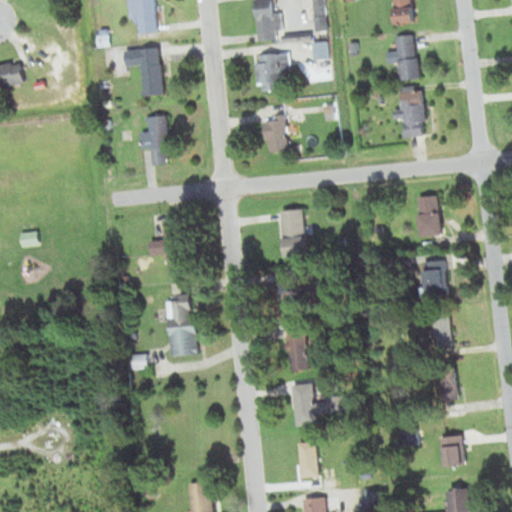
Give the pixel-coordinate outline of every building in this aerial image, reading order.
[(129,0),(132,26),(141,25),(142,31),(163,29),(159,0),(129,0)] [(254,0),(258,39),(282,36),(278,0),(254,0)] [(313,0),(317,30),(329,29),(324,0),(313,0)] [(395,0),(399,23),(417,20),(414,0),(395,0)] [(396,34),(418,32),(422,77),(400,79),(396,34)] [(314,40),(315,57),(332,56),(331,39),(314,40)] [(348,41),(359,40),(361,52),(350,54),(348,41)] [(125,48),(127,66),(144,65),(146,87),(140,88),(140,95),(167,92),(162,44),(125,48)] [(255,53),(258,82),(264,81),(265,90),(288,88),(286,70),(293,70),(291,49),(255,53)] [(0,63),(0,86),(26,81),(21,59),(0,63)] [(401,88),(404,108),(394,109),(395,117),(407,115),(410,136),(431,133),(424,85),(401,88)] [(104,99),(113,98),(113,106),(105,106),(104,99)] [(323,104),(332,103),(333,114),(324,114),(323,104)] [(265,119),(281,117),(280,111),(289,110),(294,150),(269,153),(265,119)] [(145,115),(146,128),(136,129),(138,148),(151,146),(153,164),(173,162),(169,113),(145,115)] [(419,195),(425,234),(448,230),(442,192),(419,195)] [(282,209),(287,259),(312,256),(307,206),(282,209)] [(164,219),(165,234),(152,236),(154,255),(165,254),(167,272),(186,270),(179,217),(164,219)] [(20,231),(21,244),(41,242),(39,229),(20,231)] [(423,259),(446,256),(452,297),(424,300),(422,287),(427,286),(423,259)] [(276,275),(299,273),(303,316),(280,318),(276,275)] [(168,296),(174,355),(202,352),(196,293),(168,296)] [(157,307),(158,319),(167,318),(167,306),(157,307)] [(431,312),(452,310),(457,348),(436,351),(431,312)] [(289,326),(292,369),(314,367),(310,324),(289,326)] [(133,355),(134,368),(151,367),(149,353),(133,355)] [(437,370),(458,367),(465,409),(444,412),(437,370)] [(295,384),(314,382),(317,402),(327,402),(327,396),(349,393),(351,412),(320,415),(320,421),(299,424),(295,384)] [(402,429),(419,427),(421,445),(404,447),(402,429)] [(443,438),(467,435),(471,465),(447,468),(443,438)] [(297,442),(318,439),(323,473),(302,476),(297,442)] [(194,511),(191,483),(214,481),(217,511),(194,511)] [(452,511),(450,486),(471,484),(473,511),(452,511)] [(361,491),(363,511),(381,508),(378,489),(361,491)] [(305,511),(303,497),(330,493),(332,509),(336,509),(336,511),(305,511)]
